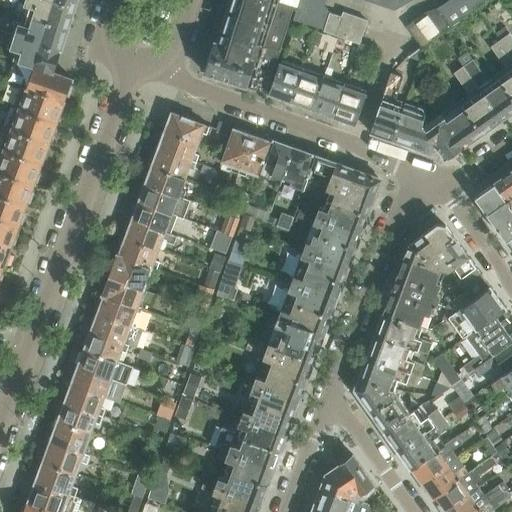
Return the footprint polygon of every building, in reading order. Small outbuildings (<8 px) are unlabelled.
[(22,0),(22,2),(32,5),(28,15),(68,28),(75,6),(55,0),(22,0)] [(268,0),(232,0),(222,32),(264,45),(278,3),(268,0)] [(299,0),(298,6),(293,23),(359,44),(367,21),(343,12),(341,16),(330,12),(325,5),(308,0),(299,0)] [(378,0),(377,4),(393,9),(396,0),(378,0)] [(396,0),(393,9),(395,10),(412,0),(396,0)] [(449,0),(439,7),(430,11),(445,31),(472,11),(464,0),(449,0)] [(464,0),(472,11),(488,0),(464,0)] [(425,12),(406,26),(422,48),(445,31),(430,11),(425,12)] [(16,21),(12,34),(61,50),(68,28),(28,15),(25,24),(16,21)] [(511,36),(509,33),(505,26),(496,33),(500,39),(511,56),(511,36)] [(215,42),(205,73),(267,92),(278,59),(262,54),(264,45),(222,32),(219,43),(215,42)] [(323,34),(316,32),(312,44),(318,46),(323,34)] [(18,49),(14,59),(31,65),(54,72),(61,50),(12,34),(8,46),(18,49)] [(511,56),(500,39),(491,47),(508,71),(499,77),(511,95),(511,56)] [(364,60),(368,47),(359,44),(354,57),(364,60)] [(422,48),(408,57),(419,61),(424,49),(423,47),(422,48)] [(469,53),(459,60),(463,66),(501,119),(511,111),(511,95),(499,77),(490,84),(469,53)] [(282,60),(270,93),(280,96),(281,100),(288,102),(291,100),(292,101),(304,67),(282,60)] [(31,65),(23,87),(40,93),(43,92),(49,94),(50,97),(64,102),(67,96),(69,97),(74,85),(71,84),(73,78),(54,72),(31,65)] [(471,97),(462,104),(483,132),(501,119),(463,66),(453,73),(471,97)] [(304,67),(292,101),(293,101),(294,104),(301,107),(304,105),(312,108),(324,74),(304,67)] [(392,107),(402,77),(391,73),(383,96),(370,132),(392,139),(402,110),(392,107)] [(324,74),(312,108),(321,111),(322,114),(329,117),(332,115),(333,116),(345,82),(324,74)] [(345,82),(333,116),(334,116),(335,119),(342,122),(345,120),(354,123),(366,89),(345,82)] [(23,87),(15,107),(32,113),(35,113),(41,115),(43,117),(57,122),(58,120),(60,121),(64,110),(62,109),(64,102),(50,97),(49,94),(43,92),(40,93),(23,87)] [(426,129),(438,147),(446,159),(483,132),(462,104),(426,129)] [(54,129),(57,122),(43,117),(41,115),(35,113),(32,113),(15,107),(8,128),(25,134),(28,133),(34,135),(35,138),(49,143),(50,140),(53,141),(57,130),(54,129)] [(402,110),(392,139),(430,153),(438,147),(426,129),(422,124),(424,118),(402,110)] [(166,126),(165,130),(199,142),(202,132),(207,133),(209,126),(193,119),(192,120),(184,117),(185,116),(172,112),(170,117),(168,116),(164,126),(166,126)] [(216,131),(223,133),(217,149),(225,152),(234,126),(219,120),(216,131)] [(253,132),(248,131),(234,126),(225,152),(222,162),(240,169),(253,132)] [(47,150),(49,143),(35,138),(34,135),(28,133),(25,134),(8,128),(0,148),(17,154),(20,154),(26,156),(27,158),(42,163),(43,161),(45,162),(49,151),(47,150)] [(158,142),(162,143),(160,148),(197,162),(199,155),(195,153),(199,142),(165,130),(163,129),(158,142)] [(253,132),(240,169),(258,175),(271,139),(253,132)] [(271,139),(258,175),(270,179),(271,175),(282,179),(293,147),(271,139)] [(293,183),(292,187),(303,191),(310,175),(316,155),(293,147),(282,179),(293,183)] [(0,148),(0,149),(0,171),(10,175),(12,174),(18,176),(20,179),(34,184),(35,181),(38,182),(42,172),(39,171),(42,163),(27,158),(26,156),(20,154),(17,154),(0,148)] [(153,162),(152,165),(185,178),(189,168),(193,170),(197,162),(160,148),(158,153),(155,152),(151,161),(153,162)] [(217,149),(213,161),(221,165),(222,162),(225,152),(217,149)] [(376,192),(381,178),(364,172),(316,155),(310,175),(328,182),(376,198),(378,193),(376,192)] [(149,179),(147,184),(179,196),(179,197),(183,198),(186,190),(182,189),(185,178),(152,165),(151,169),(149,168),(145,177),(149,179)] [(203,165),(200,173),(215,179),(217,174),(216,170),(203,165)] [(511,170),(494,183),(511,207),(511,170)] [(0,171),(0,194),(2,196),(5,195),(11,197),(12,199),(26,205),(27,202),(30,203),(34,192),(31,191),(34,184),(20,179),(18,176),(12,174),(10,175),(0,171)] [(328,182),(326,189),(335,193),(328,211),(319,207),(317,214),(363,231),(365,226),(364,226),(373,202),(374,202),(376,198),(328,182)] [(511,207),(494,183),(475,197),(506,241),(511,248),(511,207)] [(141,187),(138,197),(140,198),(138,201),(172,215),(172,214),(179,197),(179,196),(147,184),(145,189),(141,187)] [(225,184),(222,191),(230,194),(233,187),(225,184)] [(241,190),(233,187),(230,194),(239,197),(241,190)] [(0,194),(0,216),(3,218),(5,220),(19,225),(20,223),(22,224),(26,213),(24,212),(26,205),(12,199),(11,197),(5,195),(2,196),(0,194)] [(307,199),(300,203),(304,209),(311,206),(307,199)] [(136,214),(134,220),(170,233),(177,215),(172,214),(172,215),(138,201),(137,204),(135,204),(132,213),(136,214)] [(235,201),(230,215),(239,218),(244,205),(235,201)] [(270,212),(248,204),(244,214),(256,218),(267,222),(270,212)] [(317,214),(297,207),(294,217),(293,219),(321,229),(319,235),(314,233),(311,242),(307,241),(304,248),(351,265),(353,260),(351,260),(360,236),(362,236),(363,231),(317,214)] [(282,213),(277,226),(289,230),(293,219),(294,217),(282,213)] [(251,231),(255,218),(244,215),(240,227),(251,231)] [(0,241),(11,246),(12,243),(15,244),(19,234),(16,233),(19,225),(5,220),(3,218),(0,216),(0,241)] [(229,218),(224,233),(233,236),(238,221),(229,218)] [(127,233),(125,237),(159,249),(163,239),(168,241),(170,233),(134,220),(132,224),(128,223),(125,233),(127,233)] [(406,255),(442,268),(442,269),(448,272),(454,267),(461,278),(456,282),(464,292),(468,298),(465,300),(467,303),(490,286),(445,224),(438,223),(410,244),(406,255)] [(218,230),(212,248),(225,253),(227,253),(233,236),(224,233),(218,230)] [(160,262),(155,260),(159,249),(125,237),(124,240),(122,239),(119,249),(123,250),(121,255),(157,268),(160,262)] [(235,240),(229,259),(243,264),(250,245),(235,240)] [(9,253),(11,246),(0,241),(0,265),(4,267),(5,264),(7,265),(11,254),(9,253)] [(294,275),(292,282),(338,299),(340,294),(339,293),(347,269),(349,270),(351,265),(304,248),(301,256),(305,258),(302,267),(307,269),(303,278),(294,275)] [(215,252),(210,267),(221,272),(226,256),(215,252)] [(109,276),(145,289),(146,286),(150,275),(154,276),(157,268),(121,255),(119,260),(115,259),(112,268),(114,269),(112,273),(111,276),(109,276)] [(442,269),(442,268),(406,255),(397,277),(419,285),(414,297),(433,304),(437,303),(438,303),(440,296),(438,291),(441,282),(437,281),(442,269)] [(243,264),(229,259),(222,281),(218,293),(234,299),(239,287),(235,286),(243,264)] [(203,285),(215,289),(220,273),(209,269),(203,285)] [(108,290),(106,295),(143,309),(145,302),(141,300),(145,289),(109,276),(104,289),(108,290)] [(384,312),(418,324),(418,325),(424,327),(429,314),(433,316),(436,307),(432,306),(437,304),(438,303),(437,303),(433,304),(414,297),(419,285),(397,277),(384,312)] [(292,282),(289,290),(286,289),(280,308),(282,308),(279,316),(326,333),(328,328),(326,327),(335,303),(336,304),(338,299),(292,282)] [(199,285),(193,302),(208,308),(215,289),(203,285),(203,286),(199,285)] [(457,310),(448,317),(464,338),(468,335),(506,308),(490,286),(467,303),(457,310)] [(464,292),(445,306),(449,308),(453,305),(457,310),(467,303),(465,300),(468,298),(464,292)] [(99,309),(98,313),(131,325),(135,315),(140,317),(143,309),(106,295),(104,300),(101,299),(97,309),(99,309)] [(445,306),(447,307),(442,320),(444,320),(448,317),(457,310),(453,305),(449,308),(445,306)] [(481,353),(465,365),(470,372),(476,368),(511,341),(511,315),(506,308),(468,335),(481,353)] [(206,312),(200,310),(195,327),(201,329),(206,312)] [(418,325),(418,324),(384,312),(384,313),(381,315),(379,320),(380,323),(376,333),(410,346),(410,347),(428,354),(432,343),(414,336),(418,325)] [(95,315),(91,325),(95,326),(93,331),(129,344),(137,347),(143,329),(131,325),(98,313),(96,316),(95,315)] [(324,337),(326,333),(279,316),(276,324),(269,342),(266,349),(313,366),(315,361),(313,361),(322,337),(324,337)] [(86,345),(85,348),(118,361),(122,350),(126,352),(129,344),(93,331),(91,336),(87,335),(84,344),(86,345)] [(372,345),(368,355),(421,375),(424,365),(406,358),(410,347),(410,346),(376,333),(376,335),(373,336),(371,342),(372,345)] [(190,335),(186,345),(193,348),(197,338),(190,335)] [(248,343),(261,347),(263,342),(250,338),(248,343)] [(511,341),(476,368),(480,373),(486,372),(498,363),(503,369),(511,362),(511,341)] [(248,343),(246,349),(259,353),(261,347),(248,343)] [(183,344),(177,361),(188,365),(194,348),(193,348),(186,345),(183,344)] [(82,362),(80,366),(116,380),(122,382),(129,365),(118,361),(85,348),(83,351),(81,351),(78,360),(82,362)] [(152,353),(141,348),(139,355),(150,359),(152,353)] [(266,349),(263,358),(257,376),(254,383),(301,400),(302,395),(301,395),(310,371),(311,371),(313,366),(266,349)] [(361,375),(360,377),(394,388),(398,379),(417,386),(421,375),(368,355),(364,366),(362,367),(360,373),(361,375)] [(441,370),(445,376),(452,386),(461,379),(450,364),(441,370)] [(71,380),(73,380),(71,384),(105,397),(109,386),(113,388),(116,380),(80,366),(78,372),(74,370),(71,380)] [(511,367),(491,383),(497,391),(501,388),(508,398),(511,394),(511,367)] [(191,373),(184,394),(194,397),(202,377),(191,373)] [(442,383),(451,387),(452,387),(452,386),(445,376),(442,383)] [(394,388),(360,377),(356,389),(385,430),(411,412),(394,388)] [(438,381),(432,395),(436,396),(451,387),(442,383),(438,381)] [(254,383),(251,391),(244,409),(241,417),(288,434),(290,429),(288,428),(297,404),(299,405),(301,400),(254,383)] [(65,396),(69,397),(67,402),(103,415),(106,408),(113,411),(117,401),(105,397),(71,384),(70,387),(68,386),(65,396)] [(184,396),(176,416),(185,419),(192,399),(184,396)] [(459,396),(448,404),(453,411),(464,403),(459,396)] [(163,397),(157,415),(158,416),(170,420),(176,402),(163,397)] [(58,415),(60,416),(58,419),(92,432),(96,421),(100,423),(103,415),(67,402),(65,407),(61,406),(58,415)] [(464,403),(453,411),(458,419),(469,411),(464,403)] [(411,412),(385,430),(398,449),(444,417),(438,408),(421,420),(414,410),(411,412)] [(477,420),(478,422),(486,433),(492,429),(483,416),(477,420)] [(238,425),(247,428),(245,435),(223,427),(216,446),(229,450),(276,468),(277,463),(276,462),(285,438),(286,439),(288,434),(241,417),(238,425)] [(445,445),(438,435),(450,426),(444,417),(398,449),(412,468),(445,445)] [(55,433),(53,441),(90,454),(93,446),(87,444),(92,432),(58,419),(57,423),(55,422),(52,432),(55,433)] [(495,431),(488,436),(494,444),(501,439),(495,431)] [(188,438),(171,432),(165,448),(167,449),(162,462),(177,468),(182,454),(188,438)] [(458,457),(453,450),(462,443),(457,436),(445,445),(412,468),(422,483),(448,464),(458,457)] [(44,457),(43,461),(77,473),(81,460),(87,463),(90,454),(53,441),(50,448),(46,447),(43,456),(44,457)] [(503,442),(496,447),(498,451),(502,456),(509,451),(503,442)] [(494,445),(484,452),(489,458),(492,456),(498,451),(496,447),(494,445)] [(219,477),(216,484),(263,501),(265,496),(263,496),(272,472),(274,472),(276,468),(229,450),(226,458),(235,462),(228,480),(219,477)] [(321,486),(362,502),(365,497),(377,489),(353,454),(326,474),(321,486)] [(474,479),(497,463),(492,456),(489,458),(468,472),(433,498),(442,511),(443,511),(479,486),(474,479)] [(448,464),(422,483),(433,498),(468,472),(458,457),(448,464)] [(139,459),(135,470),(146,474),(150,463),(139,459)] [(40,474),(38,482),(75,496),(78,487),(72,485),(77,473),(43,461),(42,464),(40,463),(37,473),(40,474)] [(167,473),(158,469),(152,485),(148,497),(165,503),(169,491),(162,488),(167,473)] [(139,474),(132,492),(143,496),(150,477),(139,474)] [(479,486),(443,511),(473,511),(508,488),(503,481),(484,494),(479,486)] [(31,488),(27,498),(29,498),(28,502),(56,511),(76,511),(82,498),(75,496),(38,482),(35,490),(31,488)] [(206,510),(205,511),(257,511),(260,506),(261,506),(263,501),(216,484),(213,492),(206,510)] [(362,502),(321,486),(317,498),(314,500),(313,505),(313,507),(312,510),(318,511),(365,511),(369,504),(362,502)] [(488,511),(510,497),(506,490),(508,489),(508,488),(473,511),(488,511)] [(135,495),(128,511),(137,511),(142,497),(135,495)] [(56,511),(28,502),(27,505),(25,504),(22,511),(56,511)] [(146,503),(142,511),(156,511),(159,507),(146,503)]
